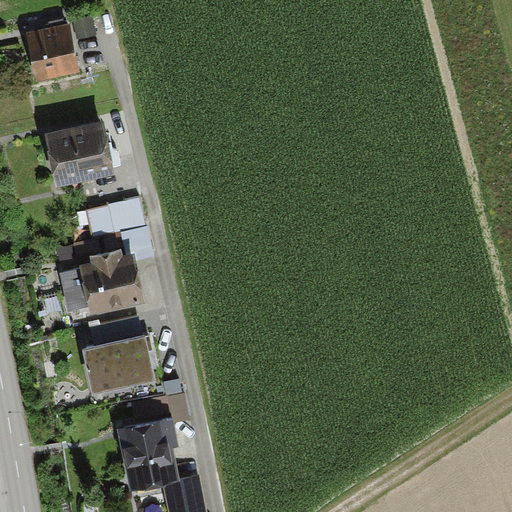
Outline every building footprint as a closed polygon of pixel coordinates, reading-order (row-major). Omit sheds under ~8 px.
[(65,32),(25,41),(35,83),(75,74),(65,32)] [(94,126),(42,138),(52,186),(105,174),(94,126)] [(131,196),(83,207),(89,232),(117,225),(122,247),(142,242),(131,196)] [(147,291),(137,245),(63,261),(73,307),(147,291)] [(149,326),(86,340),(95,381),(158,366),(149,326)] [(170,412),(125,420),(135,475),(180,467),(170,412)] [(198,472),(169,477),(174,509),(204,504),(198,472)]
